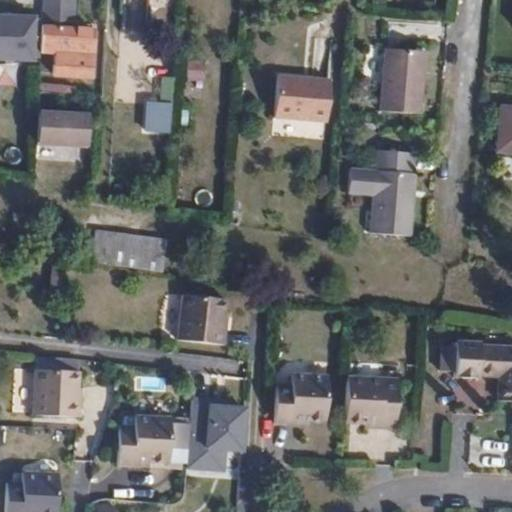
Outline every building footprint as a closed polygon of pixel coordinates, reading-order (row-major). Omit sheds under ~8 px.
[(40,0),(40,20),(74,20),(74,0),(40,0)] [(148,21),(148,0),(129,0),(129,20),(148,21)] [(0,13),(0,55),(30,57),(30,54),(38,55),(38,47),(39,23),(40,17),(32,17),(32,15),(0,13)] [(90,29),(55,25),(39,23),(38,47),(52,47),(51,69),(87,72),(90,29)] [(422,111),(426,50),(387,47),(383,109),(422,111)] [(184,60),(182,83),(203,84),(204,61),(184,60)] [(327,118),(331,77),(280,74),(277,114),(327,118)] [(165,126),(166,105),(147,104),(145,124),(165,126)] [(63,110),(35,108),(34,139),(61,140),(63,110)] [(511,155),(511,111),(501,111),(498,154),(511,155)] [(414,233),(418,172),(377,169),(374,230),(414,233)] [(146,243),(89,235),(88,262),(142,271),(146,243)] [(221,328),(224,298),(181,294),(177,339),(225,345),(226,329),(221,328)] [(511,342),(482,339),(483,337),(458,335),(457,340),(444,339),(443,362),(455,364),(455,369),(480,372),(480,369),(500,371),(498,395),(511,395),(511,342)] [(45,417),(49,374),(34,373),(30,416),(45,417)] [(78,376),(49,374),(45,417),(78,420),(79,407),(75,407),(78,376)] [(287,420),(302,421),(323,423),(327,377),(288,374),(288,386),(287,420)] [(345,379),(342,424),(365,426),(378,426),(378,431),(393,432),(397,383),(345,379)] [(272,424),(287,425),(287,420),(288,386),(275,385),(272,424)] [(221,422),(243,424),(246,393),(224,392),(221,422)] [(168,460),(187,461),(190,424),(185,424),(171,423),(171,418),(135,415),(134,426),(119,424),(116,462),(132,463),(133,460),(147,461),(168,463),(168,460)] [(52,511),(56,477),(21,475),(20,484),(4,483),(2,511),(52,511)]
